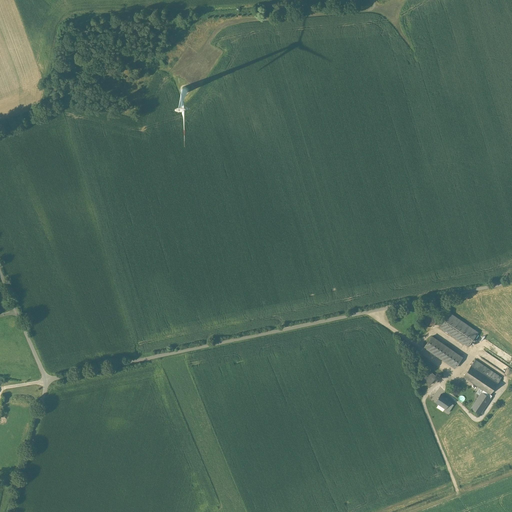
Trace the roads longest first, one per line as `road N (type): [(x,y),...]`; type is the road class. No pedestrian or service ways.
road 1 (unclassified): [(511,281),(47,380)]
road 2 (unclassified): [(47,380),(12,511)]
road 3 (track): [(448,369),(422,401),(456,487)]
